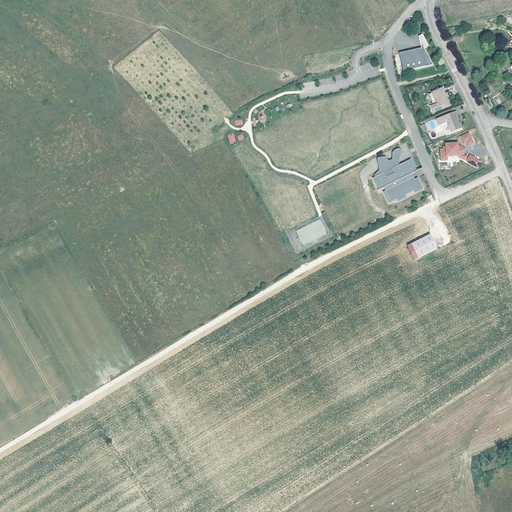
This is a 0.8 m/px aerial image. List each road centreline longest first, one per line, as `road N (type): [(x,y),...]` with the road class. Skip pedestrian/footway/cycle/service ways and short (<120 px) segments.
road 1 (track): [(445,194),(297,272),(0,450)]
road 2 (residential): [(503,170),(452,194),(438,190),(392,78),(389,42)]
road 3 (unclassified): [(426,3),(480,120)]
